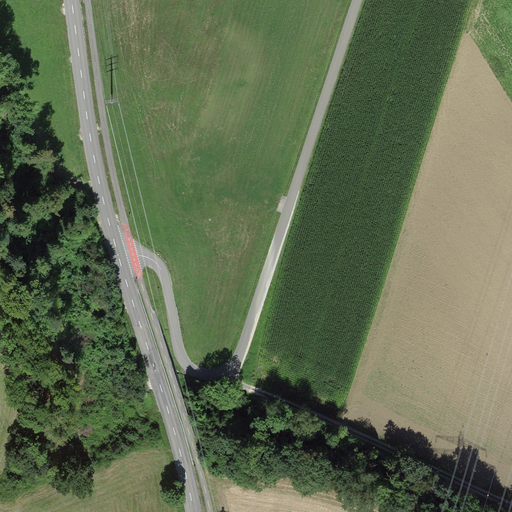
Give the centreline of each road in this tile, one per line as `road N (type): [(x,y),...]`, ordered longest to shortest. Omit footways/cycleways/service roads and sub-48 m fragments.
road 1 (unclassified): [(356,0),(235,363),(223,373),(191,369),(181,356),(165,274),(143,255),(120,260)]
road 2 (track): [(223,373),(511,509)]
road 3 (tertiary): [(120,260),(89,134),(72,0)]
road 4 (tertiary): [(193,511),(120,260)]
